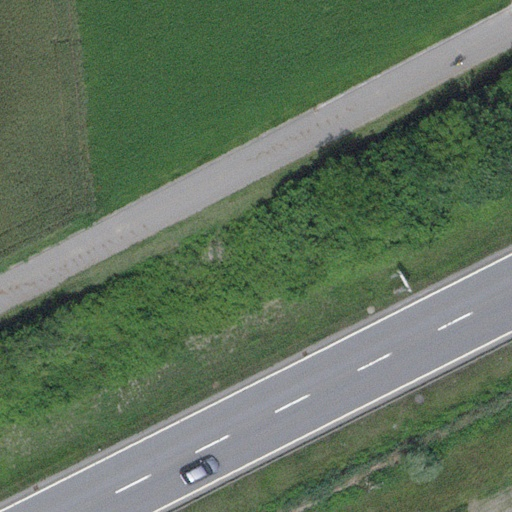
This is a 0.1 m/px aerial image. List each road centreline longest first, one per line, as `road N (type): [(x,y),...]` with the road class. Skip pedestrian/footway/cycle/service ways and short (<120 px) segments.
road 1 (track): [(511,25),(0,292)]
road 2 (primary): [(511,298),(97,511)]
